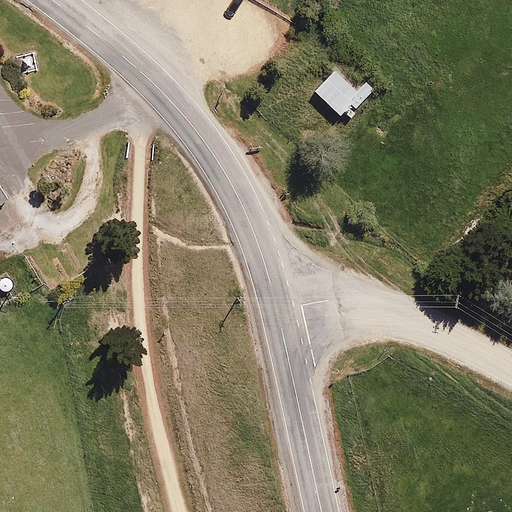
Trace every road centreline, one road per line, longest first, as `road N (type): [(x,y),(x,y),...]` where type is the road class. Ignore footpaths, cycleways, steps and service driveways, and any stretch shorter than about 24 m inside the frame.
road 1 (primary): [(276,306),(244,210),(193,126),(147,77),(50,0)]
road 2 (unclassified): [(276,306),(339,300),(379,309),(511,371)]
road 3 (primary): [(321,511),(276,306)]
